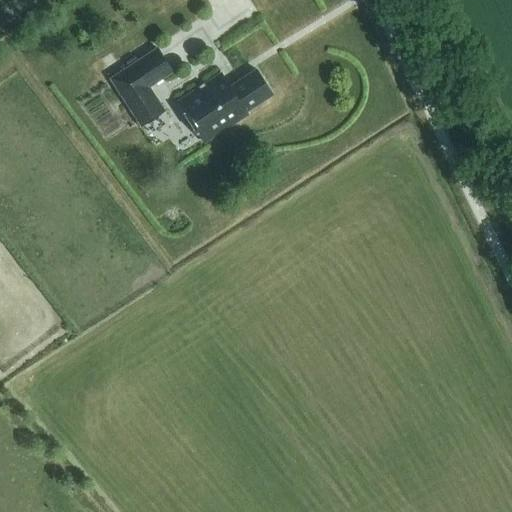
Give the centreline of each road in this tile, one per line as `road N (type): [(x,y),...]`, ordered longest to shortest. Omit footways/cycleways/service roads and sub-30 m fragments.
road 1 (secondary): [(511,186),(419,0)]
road 2 (track): [(0,391),(105,511)]
